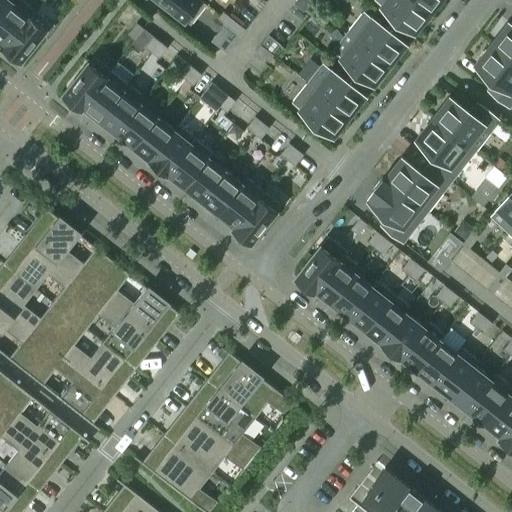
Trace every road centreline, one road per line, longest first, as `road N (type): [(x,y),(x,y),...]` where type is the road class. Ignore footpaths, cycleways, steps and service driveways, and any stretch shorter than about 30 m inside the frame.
road 1 (residential): [(255,282),(487,0)]
road 2 (residential): [(255,282),(0,79)]
road 3 (residential): [(1,129),(225,308)]
road 4 (residential): [(225,308),(57,511)]
road 5 (residential): [(360,408),(489,511)]
road 6 (residential): [(511,483),(382,381)]
road 7 (residential): [(382,381),(255,282)]
road 8 (residential): [(255,330),(360,408)]
road 9 (residential): [(360,408),(280,511)]
